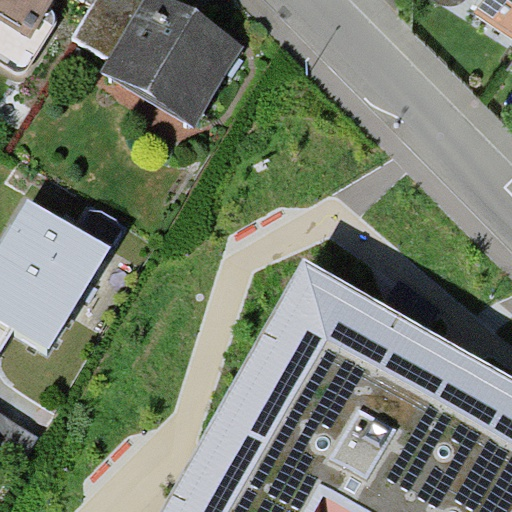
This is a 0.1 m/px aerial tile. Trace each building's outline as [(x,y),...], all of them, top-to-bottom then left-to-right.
[(57,0),(0,0),(0,65),(13,74),(17,76),(21,77),(25,75),(29,71),(55,27),(56,22),(55,17),(53,14),(51,12),(57,0)] [(144,0),(97,0),(93,9),(74,41),(110,61),(144,0)] [(77,0),(93,9),(97,0),(77,0)] [(246,45),(160,0),(144,0),(110,61),(102,74),(199,132),(246,45)] [(511,0),(487,0),(511,16),(511,0)] [(109,253),(28,204),(0,250),(0,356),(13,335),(47,356),(109,253)] [(511,511),(511,383),(459,353),(299,260),(153,511),(511,511)]
